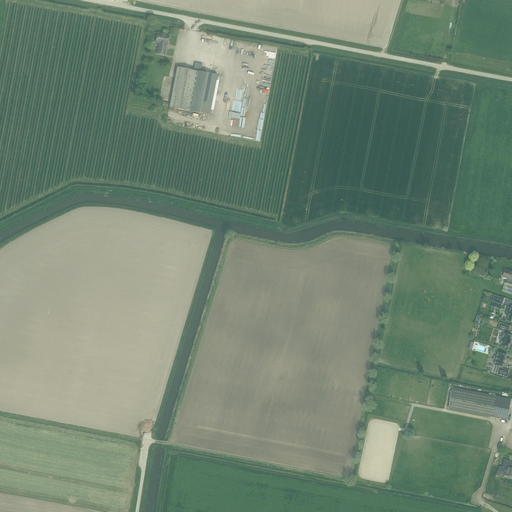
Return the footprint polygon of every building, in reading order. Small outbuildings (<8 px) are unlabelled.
[(170,36),(158,33),(156,43),(160,43),(159,46),(158,54),(165,55),(166,48),(167,45),(168,45),(170,36)] [(177,67),(169,107),(189,111),(210,115),(217,75),(197,71),(177,67)] [(504,285),(502,291),(511,294),(511,282),(511,283),(511,282),(511,270),(505,269),(503,277),(507,279),(507,281),(505,281),(504,284),(504,285)] [(494,295),(492,301),(503,305),(504,298),(494,295)] [(499,323),(497,329),(504,331),(503,337),(502,338),(501,341),(501,342),(500,345),(509,348),(511,339),(511,335),(507,334),(508,332),(508,333),(510,326),(499,323)] [(495,361),(494,365),(497,365),(497,366),(501,368),(501,369),(500,369),(499,375),(507,378),(509,371),(503,369),(503,368),(507,356),(507,355),(498,352),(497,356),(496,357),(496,359),(495,361)] [(453,388),(449,409),(488,416),(496,418),(505,420),(508,420),(509,416),(511,400),(511,399),(511,395),(509,395),(509,394),(504,393),(504,392),(503,392),(503,393),(502,396),(508,397),(508,399),(496,396),(453,388)] [(507,465),(503,464),(502,468),(507,469),(505,475),(508,475),(508,476),(510,477),(511,476),(511,467),(507,466),(507,465)]
